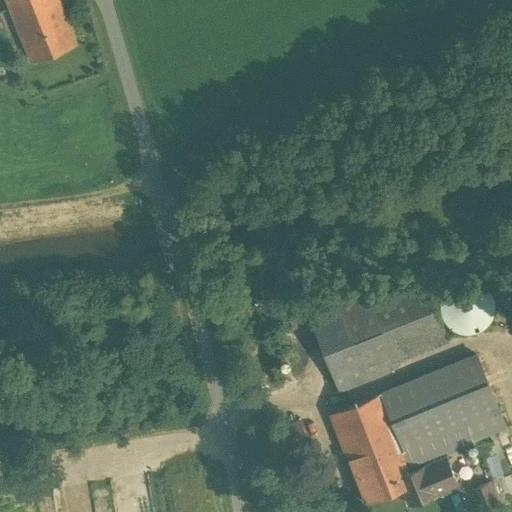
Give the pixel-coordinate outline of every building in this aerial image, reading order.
[(4,0),(30,62),(77,43),(59,0),(4,0)] [(306,307),(337,393),(393,370),(397,362),(450,341),(419,263),(306,307)] [(476,332),(478,331),(481,329),(483,328),(485,327),(486,325),(488,323),(489,322),(490,320),(491,317),(492,315),(493,312),(493,311),(494,308),(494,305),(493,301),(492,297),(491,295),(490,293),(489,291),(487,289),(485,286),(483,285),(479,283),(475,281),(472,280),(469,279),(466,279),(463,279),(460,280),(457,281),(454,282),(450,285),(448,287),(447,288),(444,291),(442,294),(441,298),(440,299),(440,302),(439,304),(439,306),(439,308),(440,310),(440,312),(440,313),(441,315),(441,317),(443,320),(444,322),(446,324),(449,327),(451,329),(452,330),(455,331),(457,332),(459,333),(462,333),(467,334),(470,333),(473,333),(476,332)] [(409,470),(408,466),(505,428),(507,427),(476,350),(378,390),(379,393),(328,414),(340,444),(340,445),(363,503),(401,488),(408,505),(436,494),(436,493),(458,484),(446,455),(424,464),(409,470)] [(262,434),(270,459),(293,452),(292,447),(306,442),(299,422),(262,434)] [(489,511),(502,507),(492,481),(471,489),(479,511),(489,511)]
